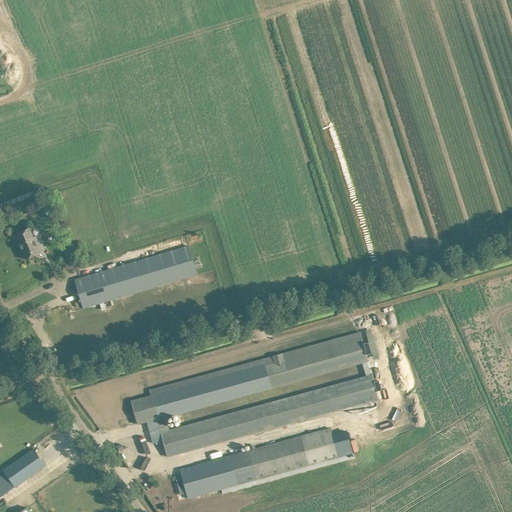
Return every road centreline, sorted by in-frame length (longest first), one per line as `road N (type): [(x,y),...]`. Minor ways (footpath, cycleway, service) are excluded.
road 1 (track): [(0,396),(511,252)]
road 2 (unclassified): [(132,511),(0,321)]
